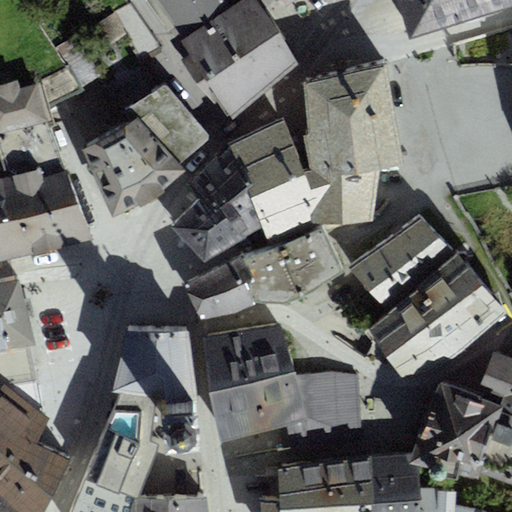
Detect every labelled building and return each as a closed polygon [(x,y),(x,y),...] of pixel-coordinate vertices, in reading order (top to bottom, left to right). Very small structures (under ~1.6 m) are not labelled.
[(227,1),(226,0),(157,0),(179,33),(227,1)] [(268,19),(255,0),(241,0),(181,42),(190,55),(183,60),(199,84),(213,103),(220,99),(230,114),(296,62),(268,19)] [(410,39),(491,15),(485,0),(397,0),(398,1),(410,39)] [(511,0),(485,0),(491,15),(511,9),(511,0)] [(83,149),(113,218),(138,205),(139,208),(151,201),(165,192),(163,190),(186,170),(179,165),(209,140),(209,136),(167,85),(156,91),(141,64),(107,86),(128,123),(83,149)] [(303,136),(306,178),(379,170),(404,165),(386,64),(342,73),(303,82),(308,136),(303,136)] [(68,66),(37,84),(45,108),(82,89),(68,66)] [(0,133),(49,122),(45,108),(37,84),(20,89),(17,81),(0,86),(0,133)] [(245,187),(300,162),(284,118),(237,139),(227,144),(245,187)] [(0,133),(0,162),(5,179),(41,170),(43,178),(66,170),(49,122),(0,133)] [(189,184),(200,199),(239,242),(262,228),(245,187),(227,144),(189,184)] [(300,162),(245,187),(262,228),(269,243),(312,224),(306,178),(300,162)] [(5,179),(0,180),(0,249),(3,261),(14,260),(49,252),(92,240),(66,170),(43,178),(41,170),(5,179)] [(373,223),(379,170),(306,178),(312,224),(373,223)] [(204,263),(239,242),(200,199),(172,229),(188,246),(204,263)] [(450,250),(421,219),(347,267),(385,308),(450,250)] [(343,270),(322,228),(279,247),(238,259),(256,304),(283,306),(314,291),(343,270)] [(424,376),(504,312),(459,256),(366,330),(406,380),(424,376)] [(256,304),(238,259),(208,273),(189,282),(204,320),(231,316),(256,304)] [(0,354),(32,346),(36,346),(27,307),(18,276),(0,279),(0,354)] [(196,403),(187,327),(130,326),(113,389),(121,391),(157,400),(161,400),(162,406),(165,441),(199,438),(196,403)] [(205,336),(221,443),(279,429),(307,420),(296,375),(281,326),(205,336)] [(43,413),(32,346),(0,354),(0,386),(4,386),(43,413)] [(504,395),(501,407),(481,474),(511,485),(511,360),(492,352),(480,386),(504,395)] [(362,440),(358,376),(296,375),(307,420),(279,429),(280,450),(362,440)] [(480,480),(481,474),(501,407),(439,384),(413,456),(409,465),(417,467),(480,480)] [(0,498),(16,511),(43,511),(68,461),(38,444),(50,418),(43,413),(4,386),(0,390),(0,498)] [(86,474),(69,511),(135,511),(140,495),(157,454),(159,446),(150,441),(157,400),(121,391),(86,474)] [(261,501),(262,511),(421,511),(419,490),(417,467),(409,465),(413,456),(278,470),(280,499),(261,501)] [(486,511),(457,504),(457,493),(419,490),(421,511),(486,511)] [(207,511),(205,494),(140,495),(135,511),(207,511)] [(0,511),(16,511),(0,498),(0,511)]
